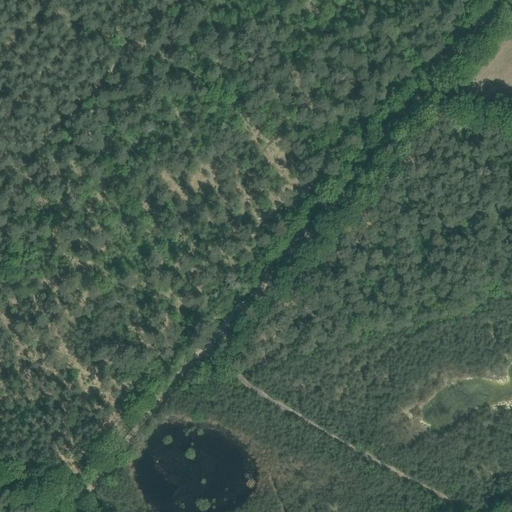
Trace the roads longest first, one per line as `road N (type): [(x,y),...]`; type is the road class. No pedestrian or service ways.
road 1 (track): [(496,0),(198,356)]
road 2 (unknown): [(366,155),(109,37)]
road 3 (track): [(198,356),(70,506)]
road 4 (unknown): [(109,37),(0,155)]
